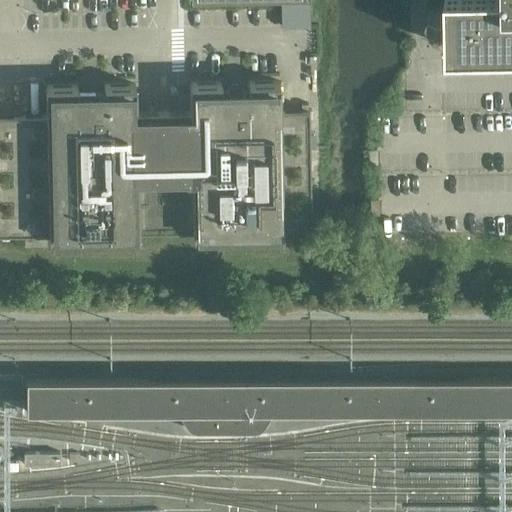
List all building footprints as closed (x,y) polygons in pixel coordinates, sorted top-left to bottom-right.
[(309,0),(280,0),(280,10),(280,25),(310,24),(309,0)] [(511,0),(446,0),(447,47),(511,46),(511,0)] [(311,228),(309,109),(295,109),(280,110),(280,83),(279,83),(279,81),(277,81),(248,81),(248,88),(240,88),(240,87),(239,86),(239,85),(238,84),(236,83),(235,83),(234,83),(233,83),(232,84),(231,84),(230,85),(230,86),(230,87),(230,88),(221,88),(221,82),(192,83),(190,83),(190,85),(190,111),(177,112),(163,112),(166,231),(193,230),(192,234),(193,234),(193,236),(195,236),(233,235),(233,229),(242,229),(242,235),(280,235),(280,234),(282,234),(282,232),(283,232),(282,228),(311,228)] [(166,231),(163,112),(136,112),(136,86),(135,86),(135,84),(133,84),(104,84),(104,90),(96,91),(96,90),(95,89),(95,88),(94,87),(93,86),(92,86),(91,85),(90,86),(89,86),(87,87),(87,88),(86,89),(86,90),(86,91),(77,91),(77,85),(48,86),(46,86),(46,88),(45,88),(46,114),(19,115),(21,234),(49,233),(49,237),(49,239),(51,239),(89,238),(89,232),(98,232),(99,238),(136,237),(138,237),(138,235),(139,235),(139,231),(166,231)] [(0,234),(21,234),(19,115),(0,115),(0,234)] [(511,377),(26,379),(26,394),(26,411),(177,410),(186,426),(188,428),(192,431),(196,432),(256,432),(260,431),(263,428),(264,426),(275,410),(511,409),(511,377)] [(60,452),(24,452),(24,464),(60,464),(60,452)]
